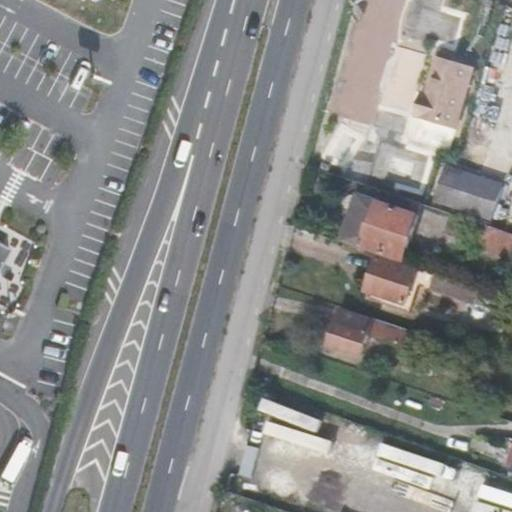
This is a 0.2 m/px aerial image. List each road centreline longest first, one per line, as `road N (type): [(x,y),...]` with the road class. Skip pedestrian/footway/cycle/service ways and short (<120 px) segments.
road 1 (trunk): [(234,0),(51,511)]
road 2 (primary): [(251,0),(113,511)]
road 3 (trunk): [(161,511),(297,0)]
